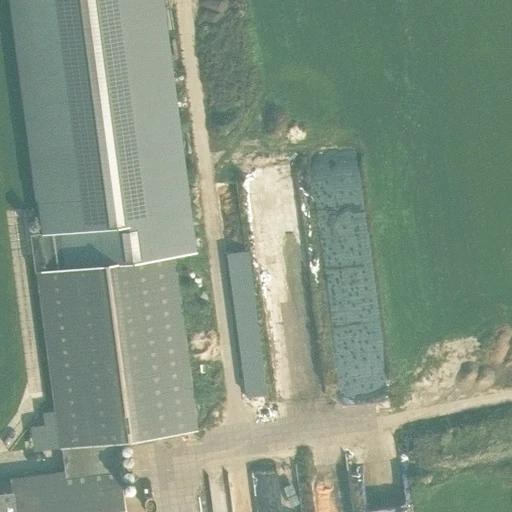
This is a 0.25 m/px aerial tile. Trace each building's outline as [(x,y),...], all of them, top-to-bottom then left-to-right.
[(190,252),(157,0),(10,0),(39,233),(28,234),(32,272),(35,271),(58,447),(59,447),(62,471),(7,478),(7,481),(0,482),(0,511),(122,511),(113,440),(193,429),(170,254),(190,252)] [(315,206),(318,227),(335,225),(336,237),(331,238),(333,256),(348,254),(341,200),(328,202),(328,204),(315,206)] [(253,330),(237,334),(247,381),(263,378),(253,330)] [(318,355),(287,357),(289,399),(314,397),(313,373),(319,373),(318,355)] [(230,511),(226,471),(207,473),(211,511),(230,511)]
